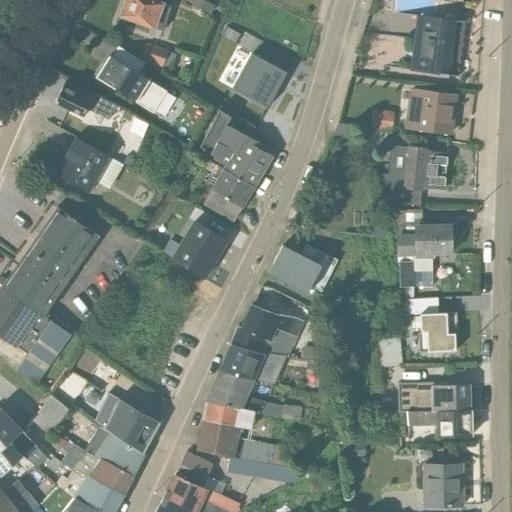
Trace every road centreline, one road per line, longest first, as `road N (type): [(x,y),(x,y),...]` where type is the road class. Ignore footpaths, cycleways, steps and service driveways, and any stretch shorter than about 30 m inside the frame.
road 1 (residential): [(133,511),(285,180),(344,0)]
road 2 (residential): [(498,511),(510,0)]
road 3 (residential): [(63,0),(0,147)]
